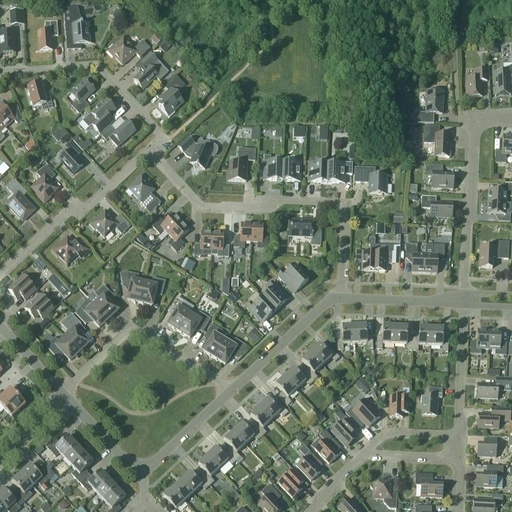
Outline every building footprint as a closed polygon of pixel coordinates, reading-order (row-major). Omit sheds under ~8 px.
[(121,9),(115,6),(109,17),(115,20),(121,9)] [(95,44),(89,44),(88,24),(80,24),(77,8),(63,9),(65,39),(73,39),(73,46),(95,44)] [(12,26),(19,25),(19,12),(11,12),(12,26)] [(38,53),(52,52),(51,38),(57,37),(56,23),(44,23),(45,33),(37,33),(38,53)] [(1,28),(0,27),(0,55),(15,54),(13,32),(1,33),(1,28)] [(163,40),(157,34),(150,40),(156,46),(157,45),(163,40)] [(113,46),(106,52),(112,59),(113,58),(122,67),(135,55),(139,59),(149,50),(142,42),(133,50),(123,39),(114,47),(113,46)] [(163,40),(157,45),(161,50),(167,45),(163,40)] [(497,55),(497,45),(489,45),(489,55),(497,55)] [(167,73),(157,62),(150,55),(135,69),(140,74),(133,80),(142,91),(156,78),(159,81),(167,73)] [(509,80),(511,80),(511,64),(503,65),(503,73),(494,74),(495,97),(510,96),(509,80)] [(468,98),(482,98),(481,82),(487,82),(486,70),(475,71),(476,78),(467,79),(468,98)] [(158,108),(169,119),(175,114),(174,113),(183,104),(175,95),(184,86),(174,76),(162,87),(168,92),(159,100),(159,101),(160,100),(163,103),(158,108)] [(83,102),(94,91),(84,81),(70,95),(76,102),(71,107),(79,116),(88,107),(83,102)] [(27,89),(32,109),(41,106),(42,112),(53,109),(52,104),(49,95),(43,96),(40,86),(27,89)] [(433,125),(433,115),(442,115),(442,106),(443,102),(442,102),(443,93),(426,92),(425,114),(418,114),(417,124),(433,125)] [(105,100),(90,114),(82,122),(88,129),(91,126),(99,135),(113,123),(108,118),(115,111),(105,100)] [(9,115),(0,105),(0,123),(4,129),(13,121),(17,125),(22,120),(17,108),(9,115)] [(108,139),(117,149),(135,132),(126,123),(116,132),(111,127),(101,137),(106,142),(108,139)] [(449,158),(450,136),(439,136),(439,128),(424,127),(423,144),(434,145),(434,158),(449,158)] [(316,128),(306,128),(306,136),(315,137),(316,128)] [(320,128),(319,135),(327,136),(328,128),(320,128)] [(511,136),(502,136),(501,152),(495,152),(494,164),(506,165),(506,156),(511,155),(511,136)] [(196,146),(193,144),(188,138),(178,148),(186,158),(191,160),(189,164),(193,166),(194,164),(195,164),(196,166),(195,166),(196,168),(197,168),(198,171),(201,169),(204,171),(210,157),(213,157),(215,155),(216,152),(217,148),(214,146),(205,142),(205,143),(198,140),(196,146)] [(87,141),(79,149),(83,153),(91,146),(87,141)] [(72,176),(82,166),(75,158),(80,154),(70,142),(64,147),(68,152),(58,161),(72,176)] [(228,172),(227,182),(245,183),(247,162),(255,163),(255,151),(238,150),(237,164),(229,163),(229,164),(230,164),(229,172),(228,172)] [(281,182),(282,163),(270,163),(270,157),(264,157),(263,182),(281,182)] [(43,162),(39,158),(34,162),(39,167),(43,162)] [(300,183),(300,162),(294,162),(294,164),(282,163),(281,182),(300,183)] [(307,183),(326,184),(327,165),(315,165),(315,162),(308,162),(307,183)] [(338,166),(327,165),(326,184),(344,185),(345,176),(352,176),(352,164),(338,163),(338,166)] [(44,205),(50,199),(49,198),(57,190),(49,182),(55,177),(45,166),(36,175),(41,180),(31,189),(39,197),(38,198),(44,205)] [(452,191),(453,177),(442,177),(442,167),(425,166),(424,177),(432,178),(431,190),(452,191)] [(374,176),(375,169),(354,169),(353,184),(369,184),(368,195),(390,196),(390,195),(386,195),(387,177),(391,178),(391,177),(374,176)] [(144,211),(156,200),(151,194),(154,191),(146,182),(147,181),(141,175),(135,181),(136,182),(127,190),(140,204),(139,205),(144,211)] [(14,197),(6,205),(22,223),(34,212),(22,198),(26,194),(14,181),(6,189),(14,197)] [(487,191),(487,203),(506,204),(506,197),(511,197),(511,186),(499,185),(499,192),(487,191)] [(442,222),(444,220),(444,218),(451,219),(452,205),(435,205),(436,198),(421,198),(421,209),(430,210),(429,218),(436,218),(436,219),(438,221),(442,222)] [(506,204),(487,203),(486,215),(498,216),(498,222),(510,223),(510,212),(505,211),(506,204)] [(115,229),(121,236),(130,227),(120,216),(114,221),(105,211),(95,220),(94,219),(88,225),(94,231),(95,231),(104,240),(115,229)] [(403,214),(393,214),(393,225),(403,225),(403,214)] [(159,235),(164,231),(168,236),(181,223),(174,215),(164,224),(160,219),(151,227),(159,235)] [(311,247),(320,247),(321,230),(312,230),(312,222),(288,221),(287,238),(311,239),(311,247)] [(189,232),(181,223),(168,236),(172,240),(167,245),(175,253),(184,245),(180,240),(189,232)] [(244,243),(251,243),(251,225),(240,225),(240,237),(234,237),(233,249),(244,249),(244,243)] [(262,238),(263,225),(251,225),(251,243),(257,243),(257,250),(268,250),(268,239),(262,238)] [(385,226),(375,225),(375,236),(385,236),(385,226)] [(211,251),(212,233),(201,233),(200,246),(194,245),(193,257),(205,258),(205,251),(211,251)] [(223,247),(223,234),(212,233),(211,251),(211,257),(217,257),(217,258),(228,259),(229,247),(223,247)] [(140,235),(135,239),(140,244),(144,240),(140,235)] [(150,242),(146,238),(144,240),(140,244),(144,248),(150,242)] [(57,246),(51,252),(57,258),(58,257),(66,265),(80,252),(84,257),(89,251),(79,240),(73,245),(67,239),(58,247),(57,246)] [(362,251),(356,251),(355,264),(361,264),(361,272),(373,273),(374,246),(375,239),(369,239),(368,247),(369,247),(369,254),(362,254),(362,251)] [(508,260),(509,243),(492,242),(491,248),(479,248),(478,269),(492,270),(492,260),(508,260)] [(424,274),(425,256),(417,255),(417,245),(406,245),(405,260),(412,260),(412,274),(424,274)] [(379,247),(374,246),(373,273),(386,273),(386,265),(392,265),(392,253),(386,252),(386,255),(379,254),(379,247)] [(425,256),(424,274),(436,275),(437,261),(444,261),(444,246),(433,246),(432,256),(425,256)] [(191,262),(185,259),(180,269),(186,272),(191,262)] [(33,267),(38,271),(44,265),(40,260),(36,264),(33,267)] [(301,272),(299,273),(294,267),(285,275),(282,272),(278,275),(277,276),(294,295),(308,282),(303,277),(304,275),(301,272)] [(120,274),(123,288),(130,290),(127,301),(133,303),(135,305),(137,304),(139,304),(144,285),(137,283),(138,276),(126,273),(120,274)] [(38,289),(33,284),(31,287),(22,277),(7,291),(16,301),(20,297),(25,302),(38,289)] [(49,284),(56,291),(62,286),(55,278),(49,284)] [(145,306),(151,307),(154,295),(161,297),(165,282),(152,279),(151,286),(144,285),(139,304),(141,305),(143,307),(145,306)] [(288,300),(272,283),(267,288),(270,291),(262,299),(275,313),(288,300)] [(112,316),(117,312),(109,304),(114,298),(103,287),(95,295),(93,293),(87,299),(94,306),(108,321),(109,319),(112,319),(112,316)] [(239,297),(235,293),(228,299),(232,303),(239,297)] [(43,321),(56,309),(51,303),(49,306),(40,296),(25,310),(34,320),(38,316),(43,321)] [(176,299),(168,312),(174,316),(168,326),(173,330),(174,332),(177,332),(178,333),(189,316),(183,312),(187,306),(176,299)] [(275,313),(262,299),(254,307),(251,303),(245,308),(261,325),(275,313)] [(94,306),(89,311),(84,306),(74,314),(85,326),(91,321),(99,329),(103,325),(106,325),(106,322),(108,321),(94,306)] [(208,316),(213,318),(217,312),(213,309),(208,316)] [(184,336),(189,339),(195,329),(202,333),(210,320),(199,313),(195,320),(189,316),(178,333),(180,334),(181,337),(184,336)] [(88,345),(79,337),(85,331),(74,320),(65,329),(70,334),(65,339),(79,354),(80,352),(83,352),(83,349),(88,345)] [(214,359),(224,342),(218,339),(222,332),(211,325),(203,339),(209,343),(203,353),(208,356),(209,359),(212,358),(214,359)] [(366,337),(366,326),(354,327),(354,345),(366,344),(367,350),(373,350),(372,336),(366,337)] [(343,345),(354,345),(354,327),(342,327),(342,338),(336,338),(337,351),(343,351),(343,345)] [(382,345),(394,346),(395,327),(383,327),(383,338),(377,337),(376,350),(382,351),(382,345)] [(406,339),(407,328),(395,327),(394,346),(406,346),(406,352),(412,352),(412,339),(406,339)] [(412,339),(412,352),(418,352),(418,347),(430,347),(431,329),(419,329),(418,339),(412,339)] [(442,340),(443,330),(431,329),(430,347),(442,348),(441,353),(448,353),(448,340),(442,340)] [(253,330),(247,336),(254,343),(260,338),(253,330)] [(488,350),(489,331),(477,331),(476,343),(470,342),(470,355),(481,355),(481,350),(488,350)] [(501,332),(489,331),(488,350),(495,351),(494,356),(506,356),(506,344),(500,344),(501,332)] [(61,354),(64,356),(70,362),(74,358),(77,358),(77,355),(79,354),(65,339),(60,344),(54,339),(45,347),(56,359),(61,354)] [(224,342),(214,359),(216,361),(216,363),(219,363),(224,366),(231,356),(237,360),(245,346),(234,340),(230,346),(224,342)] [(326,353),(319,345),(310,354),(322,367),(331,359),(335,363),(339,359),(330,349),(326,353)] [(309,369),(304,373),(313,383),(318,379),(314,375),(322,367),(310,354),(301,362),(309,369)] [(293,370),(284,378),(296,391),(305,383),(309,387),(313,383),(304,373),(300,377),(293,370)] [(288,399),(296,391),(284,378),(275,386),(282,394),(278,398),(287,408),(292,403),(288,399)] [(362,378),(355,385),(365,395),(370,390),(365,384),(366,383),(362,378)] [(496,386),(477,385),(476,399),(497,400),(497,392),(510,392),(511,379),(497,379),(496,386)] [(442,390),(428,389),(428,398),(421,398),(421,405),(422,405),(422,417),(436,417),(437,399),(441,399),(442,390)] [(0,406),(4,411),(19,396),(14,391),(12,392),(10,390),(1,398),(0,396),(0,406)] [(8,415),(2,420),(6,424),(25,406),(23,403),(24,402),(19,396),(4,411),(8,415)] [(402,398),(389,398),(389,419),(402,419),(402,414),(409,415),(409,396),(402,396),(402,398)] [(345,414),(359,430),(365,425),(368,429),(379,419),(370,408),(372,406),(366,399),(353,411),(351,409),(345,414)] [(275,408),(267,400),(260,408),(272,421),(280,414),(283,418),(288,414),(279,404),(275,408)] [(257,424),(253,428),(262,438),(266,434),(262,430),(272,421),(260,408),(250,417),(257,424)] [(491,409),(491,416),(478,415),(478,429),(498,430),(498,422),(509,423),(510,409),(491,409)] [(346,449),(356,440),(352,435),(357,430),(345,417),(339,422),(340,424),(331,433),(346,449)] [(241,425),(233,433),(245,446),(254,438),(257,442),(262,438),(253,428),(248,432),(241,425)] [(318,441),(311,447),(314,450),(329,466),(338,457),(335,453),(340,449),(327,435),(324,432),(317,439),(318,441)] [(231,449),(227,453),(236,462),(240,458),(236,454),(245,446),(233,433),(224,441),(231,449)] [(300,433),(296,438),(300,442),(304,438),(300,433)] [(55,439),(45,448),(55,458),(59,454),(63,459),(76,446),(68,438),(60,445),(55,439)] [(495,459),(496,440),(484,440),(484,446),(477,445),(477,458),(495,459)] [(83,450),(81,452),(76,446),(63,459),(71,467),(84,455),(85,455),(86,453),(83,450)] [(39,447),(35,451),(38,455),(43,451),(39,447)] [(215,449),(206,457),(219,470),(227,462),(231,467),(236,462),(227,453),(222,457),(215,449)] [(322,466),(309,452),(304,457),(306,459),(296,468),(310,483),(320,474),(317,470),(322,466)] [(71,475),(75,480),(79,484),(89,475),(85,471),(92,464),(85,455),(84,455),(71,467),(75,472),(71,475)] [(205,473),(201,477),(210,487),(214,483),(210,478),(219,470),(206,457),(198,465),(205,473)] [(36,474),(29,466),(20,474),(33,488),(37,484),(41,488),(45,484),(50,480),(41,470),(36,474)] [(45,466),(41,470),(50,480),(54,476),(45,466)] [(476,476),(475,489),(495,490),(502,490),(503,479),(503,467),(486,467),(486,477),(476,476)] [(292,500),(302,491),(299,487),(304,483),(291,469),(286,474),(287,476),(278,485),(292,500)] [(263,476),(258,471),(253,476),(258,481),(263,476)] [(109,481),(108,481),(101,472),(93,480),(89,475),(79,484),(87,493),(92,489),(96,493),(109,481)] [(15,494),(24,504),(32,496),(28,492),(33,488),(20,474),(12,483),(19,490),(15,494)] [(181,481),(180,482),(193,495),(201,487),(205,491),(210,487),(201,477),(196,481),(189,474),(181,481)] [(441,499),(442,486),(432,486),(432,476),(415,475),(414,486),(421,487),(420,499),(441,499)] [(110,479),(108,481),(109,481),(96,493),(104,502),(117,489),(112,484),(113,482),(110,479)] [(391,479),(391,483),(378,482),(378,485),(373,484),(369,488),(374,493),(374,498),(384,499),(384,505),(389,510),(396,511),(397,479),(391,479)] [(193,495),(180,482),(181,481),(179,480),(176,482),(178,484),(172,490),(184,503),(193,495)] [(280,511),(273,505),(281,498),(269,486),(261,494),(266,499),(257,507),(261,511),(280,511)] [(125,498),(117,489),(104,502),(111,510),(109,511),(118,511),(121,510),(117,505),(125,498)] [(184,503),(172,490),(163,498),(175,511),(184,503)] [(24,504),(15,494),(10,498),(3,491),(0,493),(0,505),(6,511),(17,511),(20,510),(19,508),(24,504)] [(240,498),(235,493),(229,499),(233,504),(240,498)] [(491,496),(491,502),(475,501),(474,511),(493,511),(494,507),(502,507),(503,496),(491,496)] [(359,511),(348,500),(338,509),(340,511),(359,511)]
